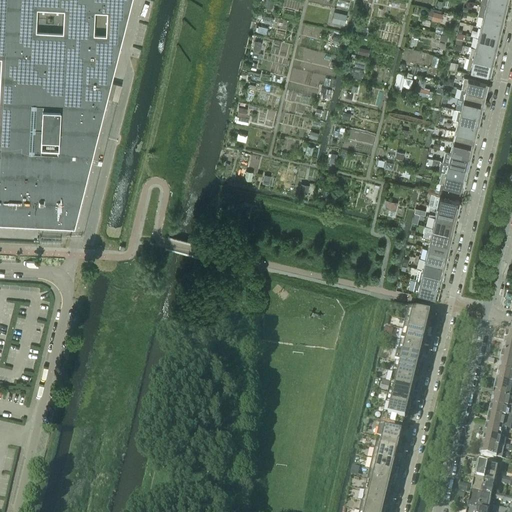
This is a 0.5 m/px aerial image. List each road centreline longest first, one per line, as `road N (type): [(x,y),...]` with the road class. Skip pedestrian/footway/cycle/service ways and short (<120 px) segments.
road 1 (residential): [(511,49),(399,511)]
road 2 (unclassified): [(16,511),(67,298),(60,278)]
road 3 (tertiary): [(438,511),(483,314)]
road 4 (tertiary): [(483,314),(511,197)]
